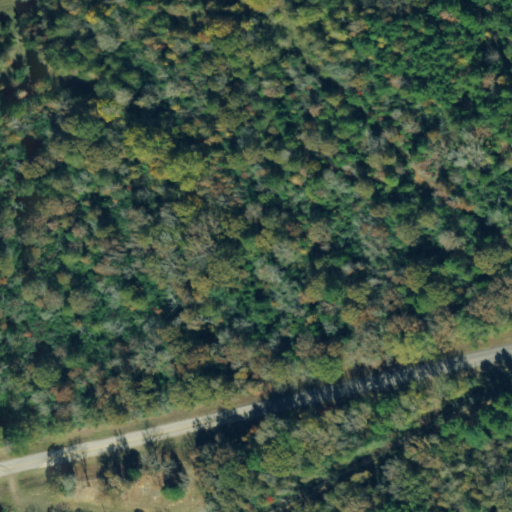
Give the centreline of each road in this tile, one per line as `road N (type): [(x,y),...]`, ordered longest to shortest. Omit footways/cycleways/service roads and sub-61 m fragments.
road 1 (tertiary): [(0,469),(511,351)]
road 2 (residential): [(16,466),(10,0)]
